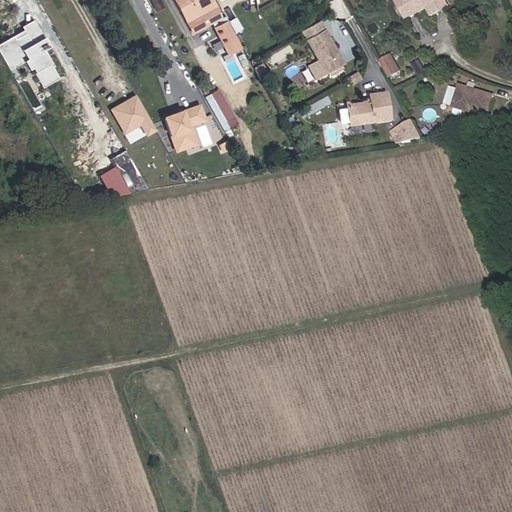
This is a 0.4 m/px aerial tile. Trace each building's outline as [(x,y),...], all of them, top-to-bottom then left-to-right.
[(153,0),(145,0),(151,10),(157,7),(153,0)] [(212,19),(202,0),(168,0),(186,33),(212,19)] [(417,7),(428,0),(389,0),(389,1),(399,17),(417,7)] [(428,0),(417,7),(421,14),(438,4),(435,0),(428,0)] [(32,48),(6,2),(0,4),(0,32),(7,45),(10,43),(16,55),(32,48)] [(310,21),(293,30),(310,60),(300,65),(308,78),(334,63),(310,21)] [(217,46),(226,41),(216,22),(207,27),(217,46)] [(373,63),(382,77),(393,71),(385,57),(373,63)] [(250,65),(244,69),(248,78),(255,74),(250,65)] [(36,68),(27,73),(32,82),(42,77),(36,68)] [(206,95),(223,129),(237,122),(220,88),(206,95)] [(462,112),(484,117),(489,97),(453,89),(447,111),(461,115),(462,112)] [(304,117),(333,103),(329,94),(299,108),(304,117)] [(343,107),(346,127),(385,120),(380,94),(366,97),(367,103),(343,107)] [(129,96),(122,101),(105,110),(119,135),(135,125),(141,135),(149,131),(129,96)] [(193,105),(175,111),(158,118),(170,150),(188,144),(181,126),(180,123),(198,117),(193,105)] [(190,143),(183,125),(198,119),(198,117),(180,123),(181,126),(188,144),(190,143)] [(418,143),(406,121),(389,130),(398,146),(418,143)] [(398,146),(389,130),(385,132),(393,147),(398,146)] [(97,173),(110,201),(145,184),(143,181),(140,182),(125,150),(111,157),(115,165),(97,173)]
